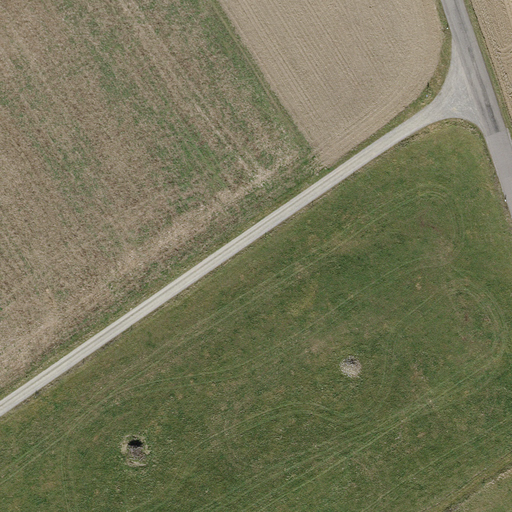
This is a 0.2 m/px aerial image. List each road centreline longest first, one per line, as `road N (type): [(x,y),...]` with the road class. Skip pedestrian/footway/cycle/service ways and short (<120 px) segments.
road 1 (track): [(479,76),(0,408)]
road 2 (tertiary): [(453,0),(511,175)]
